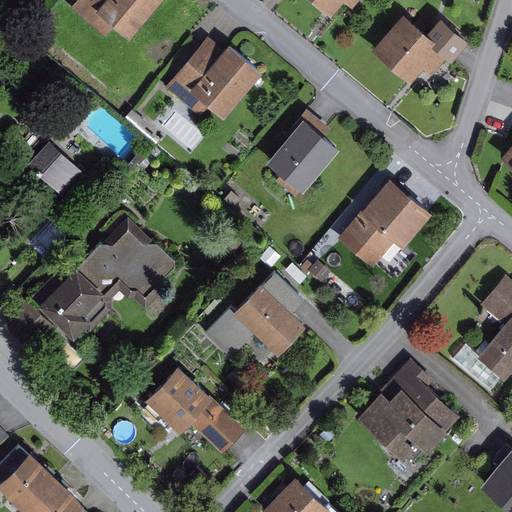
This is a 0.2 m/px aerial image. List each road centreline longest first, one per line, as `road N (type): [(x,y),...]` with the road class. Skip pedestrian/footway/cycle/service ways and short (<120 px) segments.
road 1 (residential): [(220,511),(493,212)]
road 2 (residential): [(456,180),(237,0)]
road 3 (residential): [(149,511),(0,369)]
road 4 (residential): [(511,6),(456,180)]
